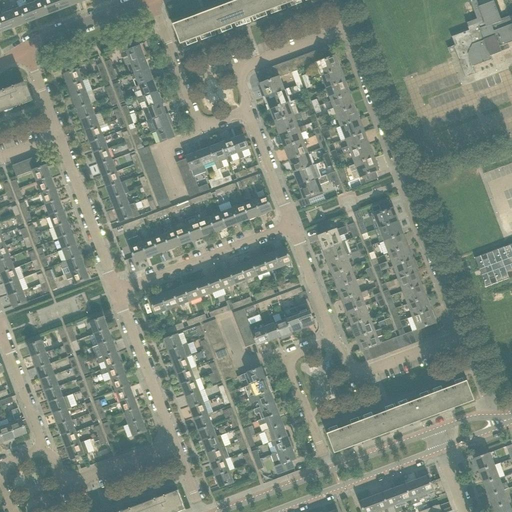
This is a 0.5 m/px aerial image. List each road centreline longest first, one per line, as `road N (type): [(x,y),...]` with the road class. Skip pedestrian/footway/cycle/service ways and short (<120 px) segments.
road 1 (residential): [(464,336),(347,27)]
road 2 (residential): [(118,289),(291,224)]
road 3 (residential): [(245,113),(199,126),(150,0)]
road 4 (residential): [(270,511),(439,448)]
road 5 (residential): [(174,444),(118,289)]
road 6 (residential): [(118,289),(58,136)]
road 7 (residential): [(329,469),(289,358),(331,340)]
road 8 (residential): [(464,336),(353,377),(331,340)]
road 9 (residential): [(245,113),(240,66),(347,27)]
road 10 (residential): [(174,444),(65,486),(42,449)]
road 11 (residential): [(26,47),(144,0)]
road 12 (residential): [(42,449),(1,333)]
road 13 (residential): [(331,340),(291,224)]
road 14 (residential): [(291,224),(245,113)]
